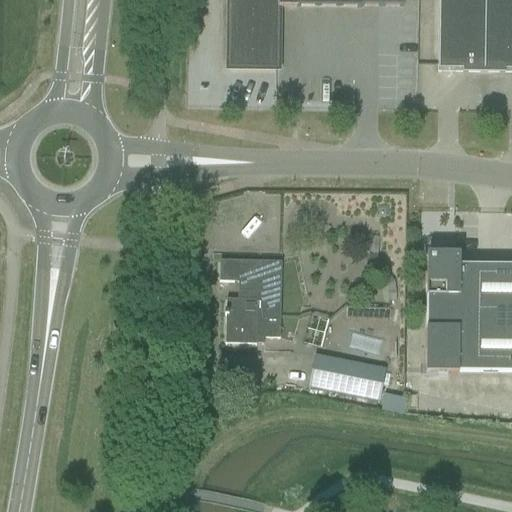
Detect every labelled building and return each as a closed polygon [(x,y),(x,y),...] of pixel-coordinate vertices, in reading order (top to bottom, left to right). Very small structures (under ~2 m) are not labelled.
[(228,0),(228,70),(277,71),(278,9),(296,10),(296,8),(361,9),(361,8),(403,8),(402,0),(228,0)] [(511,0),(437,0),(437,53),(437,73),(511,74),(511,0)] [(375,256),(367,260),(373,271),(381,267),(375,256)] [(457,375),(511,375),(511,268),(459,268),(459,257),(426,256),(424,376),(457,376),(457,375)] [(245,347),(255,347),(255,340),(279,341),(281,265),(219,263),(219,284),(238,285),(238,302),(226,302),(224,346),(245,347)] [(385,371),(314,357),(307,390),(378,404),(385,371)] [(404,409),(407,402),(387,394),(384,402),(404,409)]
